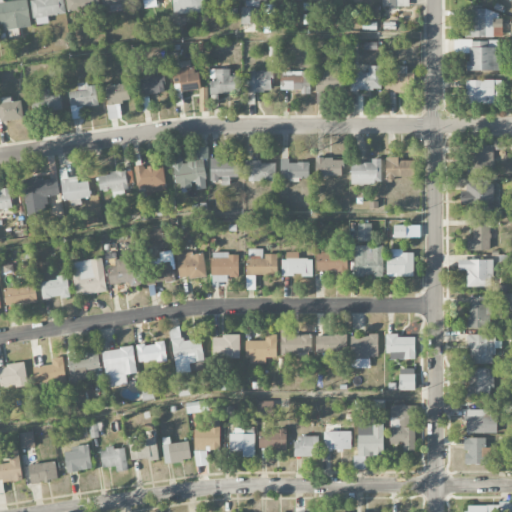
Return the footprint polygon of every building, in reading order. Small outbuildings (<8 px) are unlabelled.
[(13,0),(0,2),(0,29),(0,31),(31,26),(26,0),(13,0)] [(65,13),(63,0),(30,0),(33,24),(48,23),(47,15),(65,13)] [(66,0),(67,11),(98,10),(98,0),(66,0)] [(203,0),(171,0),(172,14),(204,12),(203,0)] [(240,7),(240,24),(260,24),(261,8),(240,7)] [(468,37),(496,37),(495,9),(468,10),(468,37)] [(468,70),(497,70),(497,40),(457,40),(457,52),(468,51),(468,70)] [(175,91),(199,90),(198,66),(190,66),(190,61),(174,62),(175,91)] [(381,65),(369,66),(369,74),(350,74),(350,90),(381,90),(381,65)] [(388,93),(410,93),(410,68),(388,68),(388,93)] [(210,69),(210,79),(210,96),(216,96),(216,93),(234,93),(234,69),(210,69)] [(272,71),(248,70),(247,91),(271,92),(272,71)] [(310,94),(311,71),(280,71),(280,89),(300,90),(300,94),(310,94)] [(315,93),(342,94),(343,72),(316,71),(315,93)] [(141,95),(165,93),(164,76),(140,78),(141,95)] [(466,80),(466,103),(495,102),(494,79),(466,80)] [(78,84),(78,91),(68,91),(70,118),(84,117),(83,106),(98,105),(96,83),(78,84)] [(130,102),(129,84),(106,85),(107,103),(130,102)] [(38,89),(39,98),(30,98),(31,110),(61,109),(60,94),(48,95),(48,89),(38,89)] [(0,121),(23,119),(21,100),(11,101),(11,96),(0,97),(0,121)] [(493,145),(481,145),(481,171),(494,170),(493,145)] [(174,152),(173,186),(192,186),(192,180),(205,180),(205,166),(205,159),(207,159),(208,147),(197,147),(196,162),(182,161),(182,152),(174,152)] [(308,178),(309,162),(288,162),(289,158),(279,158),(279,177),(308,178)] [(343,158),(315,158),(314,176),(343,176),(343,158)] [(414,178),(414,159),(385,158),(385,177),(414,178)] [(238,177),(238,159),(209,159),(210,181),(220,181),(220,185),(230,185),(230,177),(238,177)] [(275,161),(246,162),(247,181),(276,181),(275,161)] [(381,183),(381,161),(350,161),(350,184),(381,183)] [(166,188),(161,163),(133,168),(138,193),(166,188)] [(96,176),(99,191),(110,189),(112,196),(130,192),(125,170),(96,176)] [(56,176),(21,182),(26,214),(48,211),(45,197),(59,194),(56,176)] [(69,200),(70,206),(81,204),(80,198),(90,197),(88,181),(78,182),(78,176),(60,178),(63,200),(69,200)] [(462,191),(462,212),(493,211),(493,181),(466,182),(467,191),(462,191)] [(0,209),(12,208),(10,189),(0,189),(0,209)] [(489,250),(490,218),(473,218),(473,238),(467,238),(467,250),(489,250)] [(357,241),(372,241),(371,223),(356,223),(357,241)] [(382,277),(383,246),(355,245),(354,276),(382,277)] [(277,254),(263,254),(263,249),(246,249),(246,289),(255,289),(255,276),(276,276),(277,254)] [(413,276),(413,253),(404,253),(404,249),(387,249),(387,276),(413,276)] [(176,255),(179,279),(206,276),(203,251),(176,255)] [(298,259),(298,252),(282,252),(282,275),(301,275),(301,276),(312,276),(311,258),(298,259)] [(334,271),(334,276),(347,276),(348,252),(316,252),(316,270),(334,271)] [(227,281),(227,275),(238,275),(238,253),(212,253),(211,281),(227,281)] [(113,261),(114,266),(106,268),(109,284),(130,281),(131,284),(143,282),(139,256),(113,261)] [(75,295),(106,292),(102,258),(72,261),(75,295)] [(492,259),(457,260),(458,270),(466,270),(466,287),(492,286),(492,259)] [(148,283),(173,282),(172,261),(147,263),(148,283)] [(42,300),(70,295),(67,276),(39,281),(42,300)] [(5,306),(37,301),(34,280),(23,281),(23,285),(3,288),(5,306)] [(468,328),(489,327),(489,296),(467,297),(468,328)] [(204,361),(201,338),(182,341),(180,328),(175,328),(176,335),(171,336),(175,374),(191,372),(190,362),(204,361)] [(311,334),(280,333),(280,354),(311,355),(311,334)] [(415,337),(397,337),(397,333),(386,333),(386,359),(415,359),(415,337)] [(265,341),(244,340),(244,361),(265,362),(266,357),(276,357),(276,334),(265,334),(265,341)] [(352,368),(370,368),(369,357),(378,356),(377,334),(350,335),(352,368)] [(494,334),(468,334),(469,364),(495,363),(494,334)] [(239,335),(211,336),(212,359),(239,358),(239,335)] [(314,352),(321,351),(321,358),(343,357),(342,335),(314,336),(314,352)] [(136,345),(138,363),(167,360),(165,342),(136,345)] [(102,351),(107,387),(127,384),(125,374),(137,373),(133,346),(102,351)] [(101,376),(98,354),(67,357),(70,380),(101,376)] [(32,366),(33,383),(65,382),(64,357),(51,357),(51,365),(32,366)] [(0,365),(0,379),(1,387),(26,385),(24,363),(0,365)] [(493,368),(468,368),(468,397),(492,397),(493,368)] [(399,390),(414,390),(415,369),(399,369),(399,390)] [(273,401),(256,401),(256,416),(273,416),(273,401)] [(389,406),(390,444),(402,443),(402,451),(415,451),(414,419),(418,418),(417,405),(389,406)] [(491,410),(466,409),(465,433),(497,433),(497,416),(491,416),(491,410)] [(376,417),(358,416),(357,455),(383,456),(384,424),(376,424),(376,417)] [(220,425),(206,425),(206,429),(193,429),(193,449),(219,449),(220,425)] [(258,430),(258,449),(286,449),(286,430),(258,430)] [(21,448),(35,447),(33,431),(19,433),(21,448)] [(351,431),(323,431),(324,450),(351,450),(351,431)] [(243,457),(254,456),(254,433),(228,434),(229,449),(242,449),(243,457)] [(319,456),(318,435),(294,436),(294,457),(319,456)] [(130,461),(158,458),(156,439),(138,440),(138,436),(127,437),(130,461)] [(161,437),(163,463),(190,460),(189,441),(170,443),(170,437),(161,437)] [(484,437),(463,438),(463,452),(464,452),(464,464),(489,464),(489,447),(484,447),(484,437)] [(60,453),(60,461),(66,461),(67,471),(91,469),(89,444),(69,446),(70,452),(60,453)] [(99,449),(101,467),(115,466),(116,472),(128,470),(125,446),(99,449)] [(0,463),(0,481),(22,480),(19,450),(8,451),(9,463),(0,463)] [(354,467),(365,467),(365,456),(354,457),(354,467)] [(58,480),(56,461),(27,464),(28,483),(58,480)] [(511,511),(511,501),(499,502),(499,511),(511,511)]
